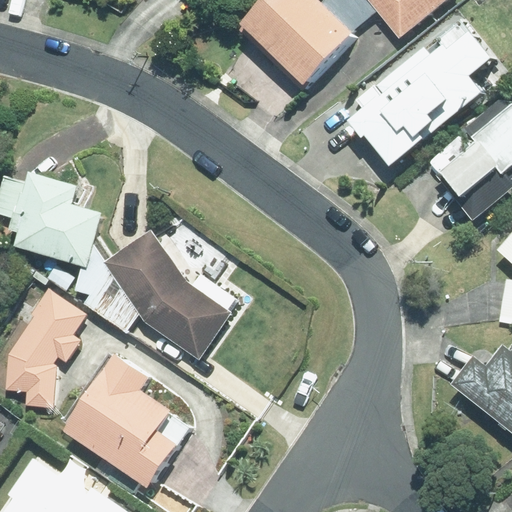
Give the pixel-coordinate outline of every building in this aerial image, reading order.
[(358,31),(326,0),(268,0),(242,27),(304,87),(358,31)] [(373,0),(403,38),(452,0),(373,0)] [(354,87),(359,96),(337,112),(371,158),(380,151),(395,172),(475,108),(478,95),(506,86),(505,57),(482,16),(354,87)] [(482,140),(440,174),(477,220),(511,192),(511,173),(511,171),(511,170),(511,110),(479,136),(482,140)] [(24,232),(20,246),(92,266),(108,213),(78,204),(83,186),(32,172),(29,182),(9,176),(0,207),(0,211),(19,217),(16,230),(24,232)] [(109,261),(148,321),(203,359),(236,313),(190,280),(157,230),(109,261)] [(511,257),(511,278),(510,278),(501,319),(511,321),(511,238),(502,249),(511,257)] [(45,305),(11,354),(9,390),(31,391),(30,404),(57,406),(59,358),(61,355),(69,361),(84,339),(76,334),(89,315),(51,289),(42,303),(45,305)] [(481,357),(457,385),(511,429),(511,347),(508,344),(491,365),(481,357)] [(122,355),(70,429),(152,486),(182,443),(162,429),(175,411),(146,392),(155,378),(122,355)] [(91,493),(38,456),(0,510),(0,511),(132,511),(96,487),(91,493)]
